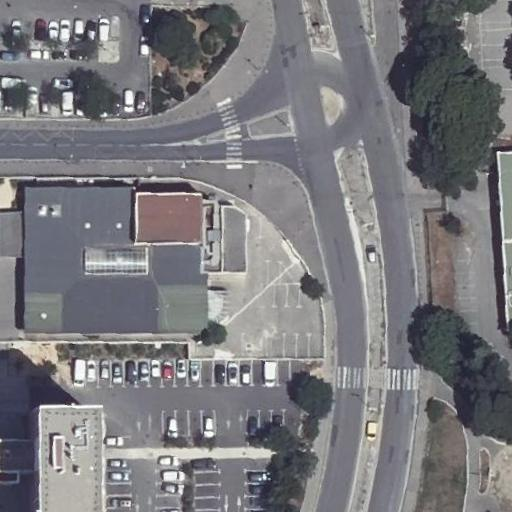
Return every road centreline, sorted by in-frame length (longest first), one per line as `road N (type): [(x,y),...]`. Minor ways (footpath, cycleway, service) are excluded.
road 1 (tertiary): [(381,511),(402,375),(402,308),(367,107)]
road 2 (tertiary): [(311,145),(352,332),(329,511)]
road 3 (residential): [(297,69),(225,112),(137,144)]
road 4 (residential): [(137,144),(311,145)]
road 5 (residential): [(0,146),(137,144)]
